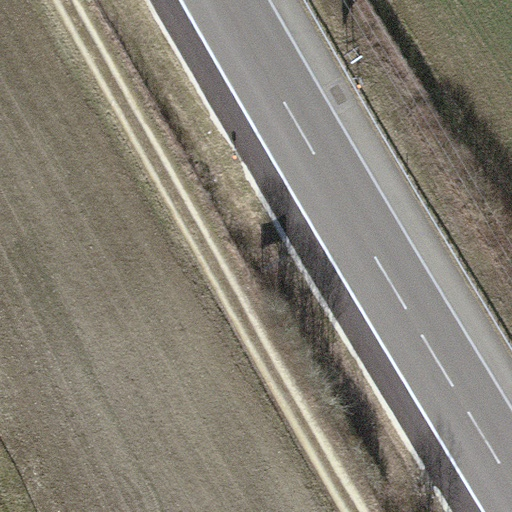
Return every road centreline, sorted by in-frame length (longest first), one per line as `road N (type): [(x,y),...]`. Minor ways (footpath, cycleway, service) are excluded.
road 1 (track): [(358,511),(74,0)]
road 2 (trunk): [(226,0),(511,483)]
